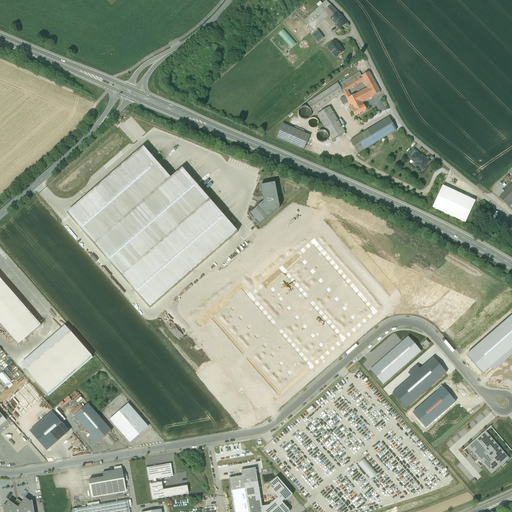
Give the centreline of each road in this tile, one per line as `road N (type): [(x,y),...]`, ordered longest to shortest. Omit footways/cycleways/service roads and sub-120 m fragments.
road 1 (secondary): [(129,92),(407,210),(511,266)]
road 2 (unclassified): [(328,0),(348,18),(413,137),(511,218)]
road 3 (tertiary): [(129,92),(0,215)]
road 4 (secondary): [(0,37),(129,92)]
road 5 (tertiary): [(230,0),(129,92)]
